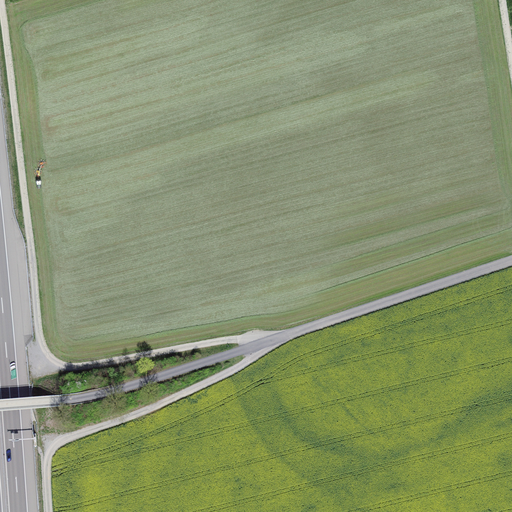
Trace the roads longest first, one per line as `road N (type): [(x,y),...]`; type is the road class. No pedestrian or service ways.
road 1 (track): [(49,511),(48,460),(63,439),(193,388),(264,343),(232,339),(76,367),(45,351),(1,0)]
road 2 (unclassified): [(511,260),(108,392),(0,405)]
road 3 (motorway): [(18,511),(0,280)]
